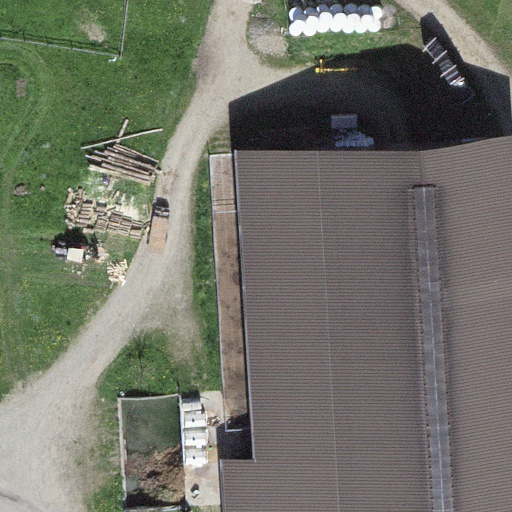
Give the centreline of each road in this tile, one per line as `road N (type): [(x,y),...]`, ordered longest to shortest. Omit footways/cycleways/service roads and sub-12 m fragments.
road 1 (track): [(0,402),(83,362),(154,276),(190,110),(238,0)]
road 2 (track): [(433,0),(511,90)]
